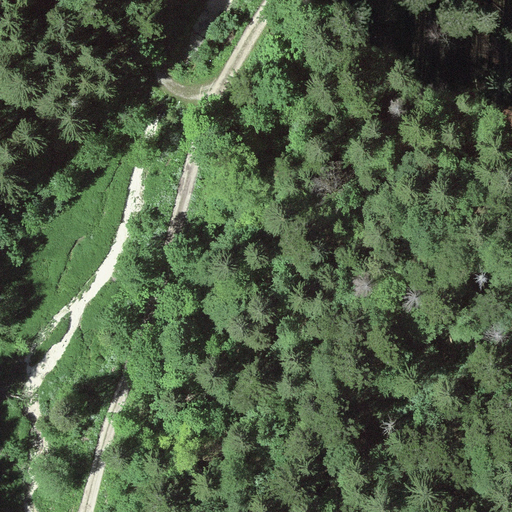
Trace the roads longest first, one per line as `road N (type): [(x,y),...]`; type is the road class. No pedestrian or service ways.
road 1 (track): [(87,511),(197,138),(271,0)]
road 2 (track): [(176,0),(150,73),(211,105)]
